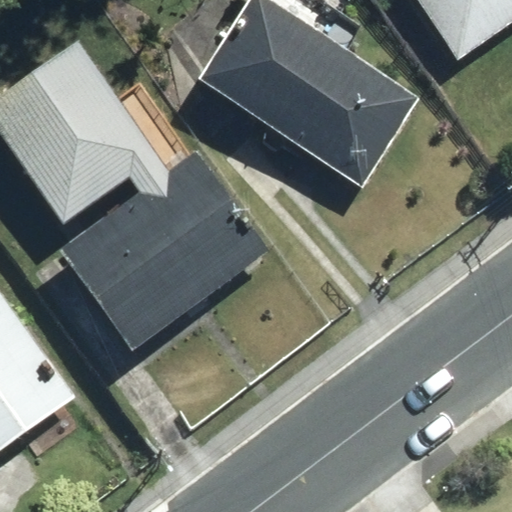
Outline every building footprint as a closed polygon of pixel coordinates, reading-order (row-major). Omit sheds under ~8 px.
[(249,17),(201,98),(364,193),(414,107),(353,71),(368,46),(288,0),(238,0),(234,9),(249,17)] [(511,0),(403,0),(453,71),(511,29),(511,0)] [(163,181),(75,58),(0,114),(0,155),(60,241),(124,196),(130,204),(163,181)] [(254,274),(180,180),(40,289),(114,384),(254,274)] [(0,299),(0,472),(82,415),(0,299)]
